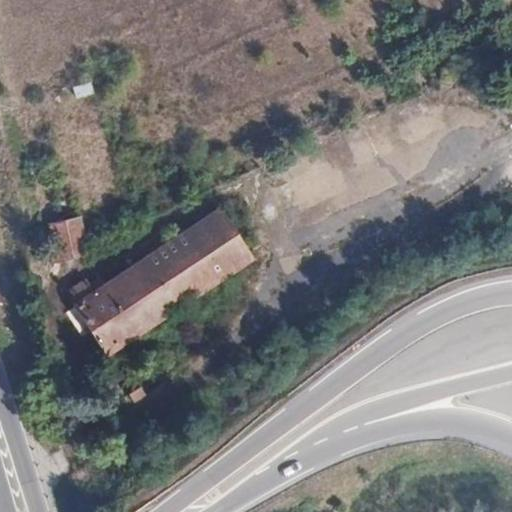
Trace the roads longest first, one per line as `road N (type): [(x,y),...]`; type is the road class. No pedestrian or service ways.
road 1 (primary): [(511,295),(439,312),(397,334),(181,511)]
road 2 (unclassified): [(296,458),(392,403),(511,371)]
road 3 (primary): [(296,458),(411,419),(447,417),(511,439)]
road 4 (primary): [(37,511),(0,392)]
